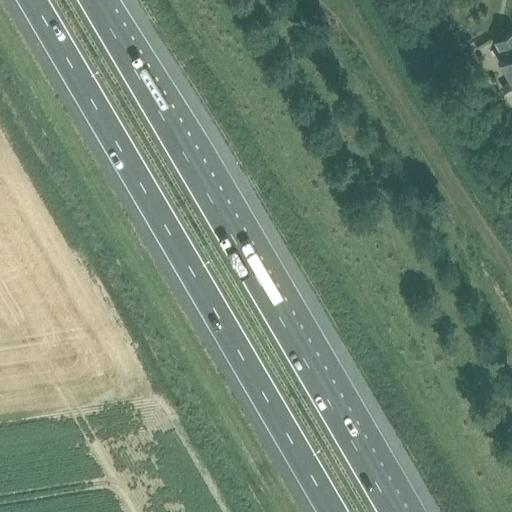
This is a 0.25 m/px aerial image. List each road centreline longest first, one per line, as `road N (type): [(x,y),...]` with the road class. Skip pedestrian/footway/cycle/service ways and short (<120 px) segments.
road 1 (motorway): [(31,0),(330,511)]
road 2 (motorway): [(387,511),(92,0)]
road 3 (track): [(457,201),(338,0)]
